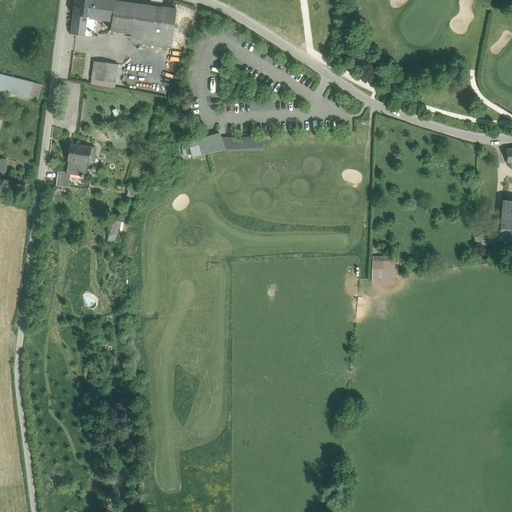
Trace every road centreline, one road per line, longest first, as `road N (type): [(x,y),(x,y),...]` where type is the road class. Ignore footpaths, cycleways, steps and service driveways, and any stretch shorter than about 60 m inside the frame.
road 1 (unclassified): [(64,0),(17,376),(35,511)]
road 2 (unclassified): [(511,137),(473,137),(397,114),(203,0)]
